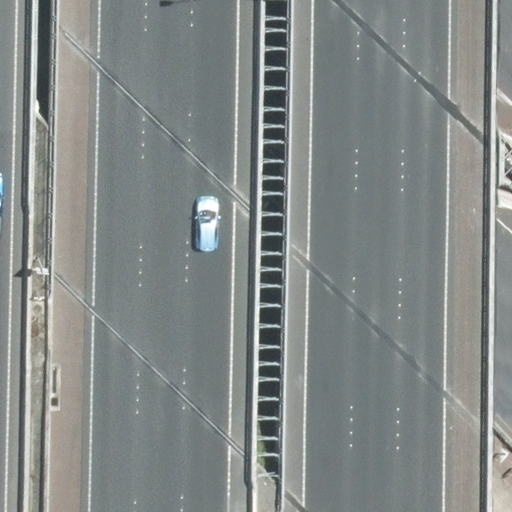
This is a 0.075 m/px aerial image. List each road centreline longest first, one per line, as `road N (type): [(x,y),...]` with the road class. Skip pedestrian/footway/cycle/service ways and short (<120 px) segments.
road 1 (motorway): [(380,0),(370,511)]
road 2 (motorway): [(162,511),(169,0)]
road 3 (primary): [(511,318),(187,0)]
